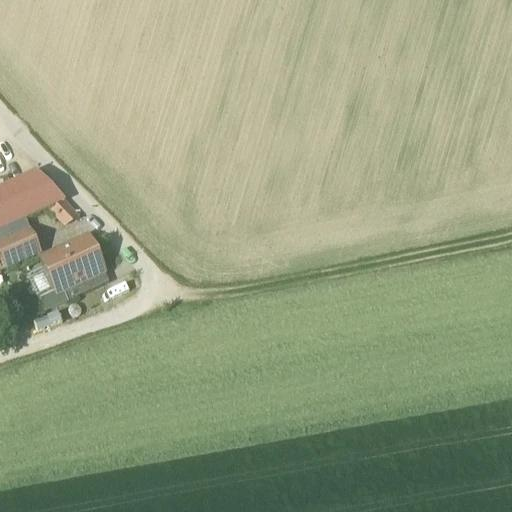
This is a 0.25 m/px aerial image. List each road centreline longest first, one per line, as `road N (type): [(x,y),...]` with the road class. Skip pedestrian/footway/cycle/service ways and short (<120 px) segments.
road 1 (track): [(185,306),(511,249)]
road 2 (residential): [(0,117),(66,198),(185,306)]
road 3 (unknown): [(129,255),(79,336),(0,367)]
